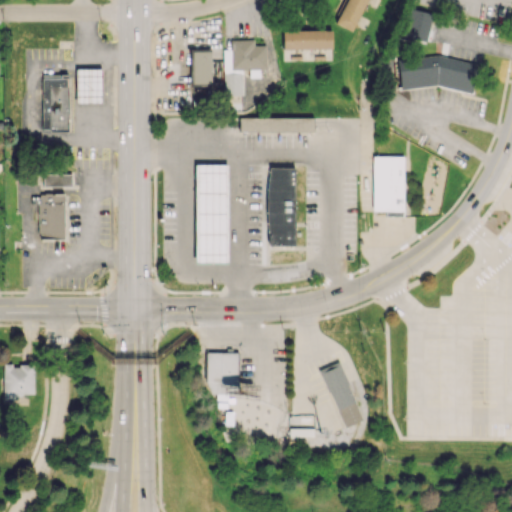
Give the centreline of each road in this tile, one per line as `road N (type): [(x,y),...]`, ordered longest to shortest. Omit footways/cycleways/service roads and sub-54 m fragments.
road 1 (primary): [(135,0),(135,256)]
road 2 (tertiary): [(511,123),(486,184),(449,232),(391,277),(342,299)]
road 3 (residential): [(61,312),(56,427),(17,511)]
road 4 (primary): [(144,511),(143,347),(135,312)]
road 5 (residential): [(135,12),(0,13)]
